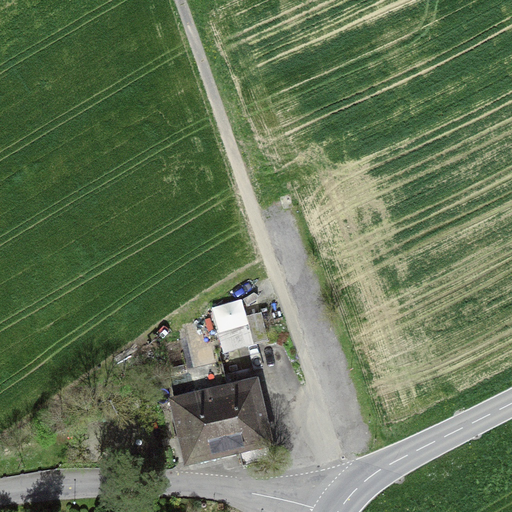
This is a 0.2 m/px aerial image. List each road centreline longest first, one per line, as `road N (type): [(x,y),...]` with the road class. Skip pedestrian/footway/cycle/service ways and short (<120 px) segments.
road 1 (tertiary): [(0,492),(68,483),(202,484),(324,511)]
road 2 (tertiary): [(337,511),(382,467),(511,401)]
